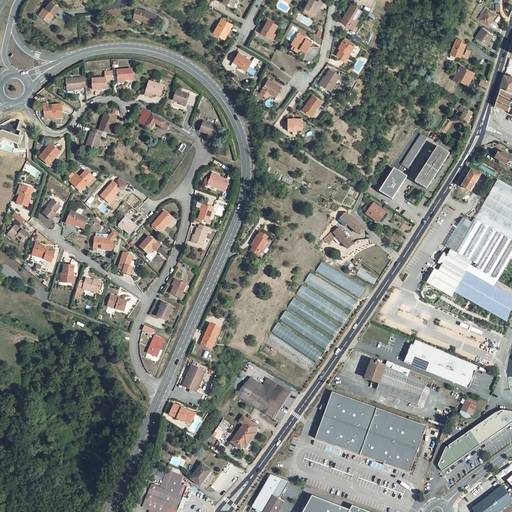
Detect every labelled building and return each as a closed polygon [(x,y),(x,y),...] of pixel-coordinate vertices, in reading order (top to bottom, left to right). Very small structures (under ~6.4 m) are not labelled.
[(324,0),(323,0),(309,0),(305,8),(303,12),(311,17),(311,16),(313,13),(317,6),(319,8),(324,0)] [(39,15),(48,21),(53,14),(55,15),(60,8),(51,2),(46,8),(45,7),(39,15)] [(362,11),(351,5),(340,22),(351,28),(357,19),(362,11)] [(485,7),(480,14),(483,16),(487,10),(489,11),(490,9),(485,7)] [(143,9),(136,8),(135,15),(141,17),(140,19),(143,20),(152,25),(157,15),(146,10),(145,11),(143,11),(143,9)] [(480,14),(477,19),(480,21),(488,26),(491,22),(491,23),(496,15),(489,11),(487,10),(483,16),(480,14)] [(222,19),(214,33),(224,39),(232,25),(222,19)] [(278,26),(268,20),(261,33),(270,39),(273,33),(274,33),(278,26)] [(493,35),(482,28),(476,38),(487,45),(493,35)] [(305,37),(298,33),(292,44),(293,45),(300,49),(306,53),(312,43),(305,38),(305,37)] [(462,41),(457,39),(450,55),(456,57),(456,56),(460,58),(461,56),(461,55),(466,44),(462,42),(462,41)] [(352,46),(343,40),(338,48),(340,49),(336,55),(345,61),(349,55),(352,56),(357,49),(354,47),(352,46)] [(464,56),(461,55),(461,56),(467,59),(471,51),(467,50),(464,56)] [(252,62),(238,53),(233,62),(239,66),(247,70),(252,62)] [(461,65),(452,80),(457,83),(458,80),(468,85),(474,73),(465,68),(461,65)] [(247,70),(239,66),(236,69),(245,74),(247,70)] [(132,69),(117,70),(118,81),(125,80),(133,80),(132,69)] [(323,81),(320,85),(330,91),(335,82),(339,76),(330,70),(325,77),(326,77),(324,80),(323,81)] [(112,71),(105,72),(105,76),(108,76),(109,80),(113,80),(112,71)] [(511,94),(511,77),(510,78),(504,76),(500,89),(511,94)] [(85,78),(66,79),(66,84),(67,87),(67,90),(74,89),(82,89),(81,88),(86,87),(85,78)] [(105,78),(92,79),(93,90),(106,89),(106,80),(105,78)] [(268,79),(262,89),(270,93),(275,97),(281,87),(268,79)] [(488,83),(481,80),(479,84),(487,88),(488,83)] [(164,86),(149,81),(146,91),(152,93),(160,96),(164,86)] [(270,93),(262,89),(260,93),(267,98),(270,93)] [(511,94),(500,89),(494,107),(508,113),(511,98),(511,94)] [(189,95),(177,90),(173,100),(181,103),(180,105),(185,106),(189,95)] [(313,95),(302,110),(310,116),(314,110),(315,111),(322,102),(313,95)] [(457,102),(453,108),(458,111),(455,115),(460,118),(461,116),(467,121),(473,112),(457,102)] [(49,106),(44,106),(45,118),(50,118),(50,117),(55,116),(55,119),(62,118),(61,105),(49,106)] [(142,115),(138,122),(146,127),(145,127),(151,130),(153,127),(155,124),(156,124),(159,126),(160,127),(167,131),(169,127),(172,129),(172,127),(170,126),(152,114),(144,110),(142,108),(139,113),(142,115)] [(106,133),(110,134),(113,123),(111,123),(113,115),(105,113),(100,131),(106,133)] [(288,119),(288,130),(297,130),(302,130),(302,119),(288,119)] [(218,126),(203,121),(200,132),(208,134),(214,137),(218,126)] [(100,131),(93,128),(92,132),(91,132),(86,146),(96,150),(99,143),(101,136),(105,137),(106,133),(100,131)] [(421,134),(401,165),(408,169),(427,138),(421,134)] [(50,144),(39,157),(47,164),(50,160),(52,162),(60,152),(50,144)] [(438,146),(414,182),(427,190),(429,185),(428,184),(430,182),(431,182),(433,179),(432,178),(434,175),(435,176),(441,167),(440,166),(442,164),(443,164),(445,161),(444,160),(445,158),(447,158),(450,154),(438,146)] [(501,153),(498,152),(494,158),(505,165),(511,162),(511,156),(502,151),(501,153)] [(477,153),(475,157),(477,159),(496,170),(498,166),(483,157),(479,154),(477,153)] [(496,170),(477,159),(473,165),(493,176),(496,170)] [(394,168),(379,192),(392,200),(396,195),(394,194),(396,191),(398,192),(400,189),(398,188),(400,185),(401,186),(407,177),(394,168)] [(472,169),(462,186),(470,192),(481,175),(472,169)] [(75,173),(69,180),(80,192),(86,185),(88,187),(96,179),(90,173),(89,174),(86,171),(79,177),(75,173)] [(206,178),(203,185),(207,186),(208,185),(225,192),(229,182),(225,181),(225,180),(218,177),(212,174),(210,179),(206,178)] [(100,196),(109,204),(114,199),(113,198),(118,192),(117,191),(120,188),(124,191),(128,183),(119,178),(116,184),(113,182),(100,196)] [(511,187),(498,179),(493,188),(511,198),(511,187)] [(32,188),(23,185),(16,203),(27,207),(31,197),(29,197),(32,188)] [(511,198),(493,188),(488,197),(511,210),(511,198)] [(511,210),(488,197),(483,205),(511,221),(511,210)] [(53,199),(47,206),(48,207),(42,213),(51,221),(57,214),(55,213),(61,206),(53,199)] [(373,203),(366,213),(379,223),(386,213),(373,203)] [(214,208),(203,204),(201,210),(198,219),(209,222),(211,217),(214,208)] [(511,221),(483,205),(478,214),(511,233),(511,221)] [(88,218),(71,211),(67,220),(76,224),(76,225),(84,229),(88,218)] [(164,211),(152,225),(159,232),(162,229),(163,230),(168,224),(172,218),(164,211)] [(25,219),(15,212),(12,215),(22,223),(25,219)] [(344,214),(340,218),(359,235),(365,229),(351,215),(349,214),(344,214)] [(125,217),(118,225),(130,234),(137,226),(125,217)] [(481,223),(474,218),(471,222),(453,255),(460,259),(481,223)] [(453,255),(471,222),(466,219),(449,248),(451,249),(447,255),(444,252),(438,263),(442,265),(438,270),(460,283),(472,261),(470,260),(468,264),(460,259),(453,255)] [(488,227),(481,223),(460,259),(468,264),(470,260),(488,227)] [(21,230),(15,225),(9,231),(16,237),(22,242),(29,234),(23,229),(21,230)] [(208,228),(199,225),(198,228),(197,228),(194,235),(192,242),(203,246),(208,228)] [(488,227),(470,260),(472,261),(477,265),(496,232),(488,227)] [(339,228),(333,233),(348,249),(353,244),(339,228)] [(16,237),(9,231),(7,234),(13,240),(16,237)] [(269,237),(260,231),(258,235),(257,234),(250,245),(252,246),(250,251),(259,257),(262,252),(263,253),(267,247),(265,246),(268,241),(267,240),(269,237)] [(112,250),(113,240),(116,236),(112,232),(108,237),(108,239),(103,238),(104,234),(96,233),(95,237),(93,247),(102,248),(102,249),(112,250)] [(504,236),(496,232),(477,265),(475,268),(483,272),(504,236)] [(328,235),(324,239),(328,244),(333,239),(328,235)] [(153,248),(155,250),(159,245),(149,236),(139,247),(148,254),(153,248)] [(511,240),(504,236),(483,272),(490,277),(511,240)] [(511,256),(511,240),(490,277),(498,281),(511,256)] [(54,253),(47,251),(48,249),(39,246),(36,242),(31,261),(43,264),(44,259),(52,261),(54,253)] [(130,254),(123,252),(118,269),(123,270),(123,272),(131,275),(133,267),(129,266),(131,261),(132,261),(133,257),(130,254)] [(359,297),(364,287),(321,262),(316,271),(359,297)] [(74,266),(64,265),(62,282),(72,283),(74,266)] [(304,284),(352,309),(357,299),(309,274),(304,284)] [(85,281),(80,280),(78,287),(74,298),(80,300),(84,289),(98,293),(102,283),(86,278),(85,281)] [(475,282),(468,278),(434,337),(441,341),(475,282)] [(187,284),(177,280),(174,286),(170,294),(180,298),(183,292),(186,285),(187,284)] [(482,286),(475,282),(441,341),(448,345),(482,286)] [(348,313),(301,286),(296,295),(343,322),(348,313)] [(488,290),(482,286),(448,345),(454,349),(488,290)] [(493,291),(459,349),(469,355),(502,296),(493,291)] [(120,298),(111,295),(108,304),(116,307),(115,309),(124,311),(127,301),(119,299),(120,298)] [(424,295),(422,300),(444,310),(447,305),(424,295)] [(511,309),(511,299),(506,296),(474,355),(484,361),(511,309)] [(333,337),(339,328),(294,297),(288,306),(333,337)] [(444,310),(422,300),(406,328),(429,337),(444,310)] [(173,307),(163,302),(160,308),(156,316),(166,321),(173,307)] [(279,320),(325,348),(331,340),(285,311),(279,320)] [(322,352),(277,323),(271,332),(316,361),(322,352)] [(220,328),(210,324),(205,335),(206,335),(204,338),(201,345),(209,348),(214,339),(215,340),(220,328)] [(164,340),(154,336),(147,353),(157,357),(164,340)] [(403,362),(468,389),(476,370),(475,370),(477,366),(443,351),(415,340),(413,346),(411,345),(403,362)] [(384,366),(370,361),(364,378),(379,383),(376,390),(416,405),(426,381),(413,377),(407,374),(391,368),(393,364),(386,361),(384,366)] [(191,365),(182,386),(196,392),(205,371),(191,365)] [(250,378),(246,383),(252,387),(256,381),(250,378)] [(246,383),(238,396),(272,418),(289,392),(268,379),(263,386),(256,381),(252,387),(246,383)] [(359,454),(375,409),(330,394),(314,439),(359,454)] [(478,405),(466,399),(459,414),(466,418),(472,417),(478,405)] [(174,404),(169,415),(183,421),(187,423),(187,421),(188,420),(192,422),(195,414),(187,410),(187,411),(182,409),(182,408),(174,404)] [(375,409),(359,454),(383,464),(383,466),(392,469),(392,468),(409,474),(426,427),(375,409)] [(469,430),(480,445),(511,422),(511,411),(511,412),(501,410),(494,413),(469,430)] [(244,425),(239,431),(251,440),(256,434),(254,432),(258,427),(243,416),(239,421),(244,425)] [(438,465),(442,472),(480,445),(469,430),(445,448),(438,465)] [(239,431),(231,442),(241,450),(245,444),(247,446),(251,440),(239,431)] [(211,471),(202,464),(190,479),(200,486),(211,471)] [(502,476),(511,470),(511,465),(511,466),(495,475),(498,479),(502,476)] [(169,466),(167,471),(179,475),(181,471),(169,466)] [(179,475),(167,471),(160,487),(158,486),(148,509),(150,510),(148,511),(177,511),(179,508),(183,497),(187,487),(180,484),(183,477),(179,475)] [(278,511),(284,502),(279,499),(283,493),(285,489),(289,482),(271,475),(252,507),(256,510),(260,511),(278,511)] [(151,484),(142,507),(148,509),(158,486),(151,484)] [(498,511),(511,502),(511,499),(502,486),(475,507),(474,511),(498,511)] [(349,511),(350,511),(312,496),(303,511),(349,511)] [(187,498),(183,497),(179,508),(182,510),(187,498)]
